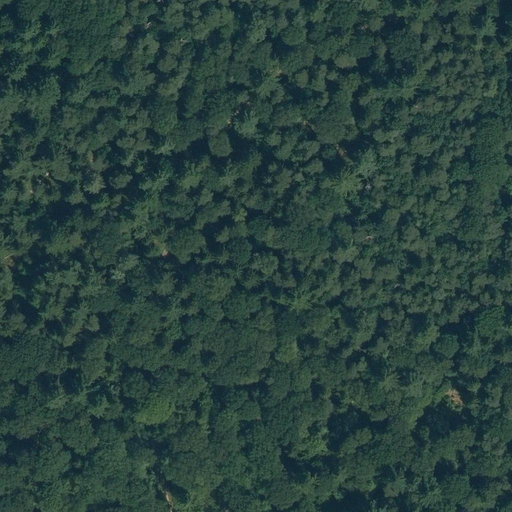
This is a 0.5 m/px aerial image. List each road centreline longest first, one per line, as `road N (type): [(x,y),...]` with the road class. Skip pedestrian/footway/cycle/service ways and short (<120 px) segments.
road 1 (track): [(491,0),(369,25),(266,88),(219,139),(158,263),(119,310),(0,370)]
road 2 (track): [(167,511),(89,227),(85,188),(110,116)]
